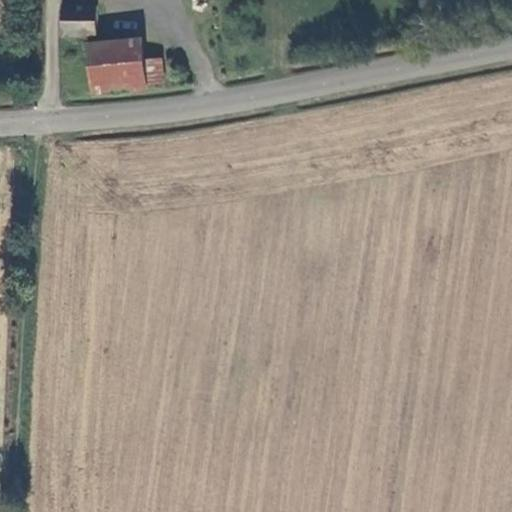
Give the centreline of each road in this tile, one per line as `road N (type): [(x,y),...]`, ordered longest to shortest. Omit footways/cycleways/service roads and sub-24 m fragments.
road 1 (tertiary): [(49,123),(136,118),(511,46)]
road 2 (unclassified): [(49,123),(54,0)]
